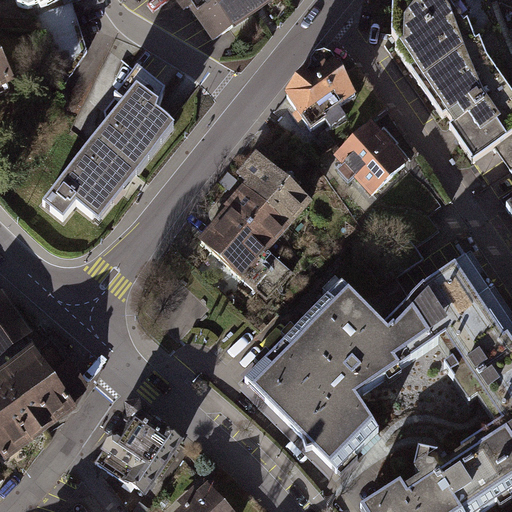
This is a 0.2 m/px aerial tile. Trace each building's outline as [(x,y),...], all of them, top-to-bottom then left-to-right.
[(6,0),(19,27),(73,3),(71,0),(6,0)] [(184,0),(192,12),(214,43),(261,11),(276,0),(184,0)] [(511,207),(502,214),(511,228),(511,71),(504,55),(483,0),(389,0),(388,37),(396,50),(392,53),(470,167),(493,152),(511,179),(511,207)] [(0,57),(0,88),(12,83),(0,57)] [(332,65),(287,98),(298,113),(313,134),(358,101),(332,65)] [(125,104),(44,204),(62,219),(76,203),(97,221),(175,127),(157,113),(164,92),(139,72),(118,98),(125,104)] [(372,133),(332,170),(362,203),(403,166),(372,133)] [(235,182),(243,189),(286,227),(307,204),(255,158),(235,182)] [(286,227),(243,189),(201,242),(242,279),(244,276),(258,261),(286,227)] [(416,223),(418,241),(439,238),(436,220),(416,223)] [(338,289),(241,386),(335,481),(378,439),(354,401),(441,345),(485,408),(504,436),(451,470),(404,499),(398,488),(358,511),(491,511),(511,499),(511,327),(467,262),(416,295),(381,331),(338,289)] [(185,285),(169,304),(198,328),(214,308),(185,285)] [(0,357),(30,338),(1,294),(0,294),(0,357)] [(35,354),(73,410),(89,399),(51,344),(35,354)] [(0,459),(73,410),(35,354),(0,378),(0,459)] [(140,412),(102,450),(151,499),(189,461),(140,412)] [(235,511),(216,484),(176,511),(235,511)]
